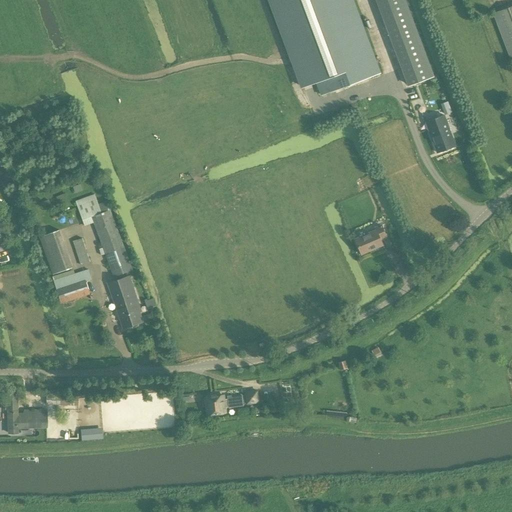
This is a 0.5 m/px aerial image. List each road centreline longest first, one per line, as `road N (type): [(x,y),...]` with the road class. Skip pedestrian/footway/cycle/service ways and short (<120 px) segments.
road 1 (tertiary): [(0,371),(194,368),(287,351),(411,286),(511,191)]
road 2 (track): [(287,61),(242,56),(134,78),(79,55),(0,60)]
